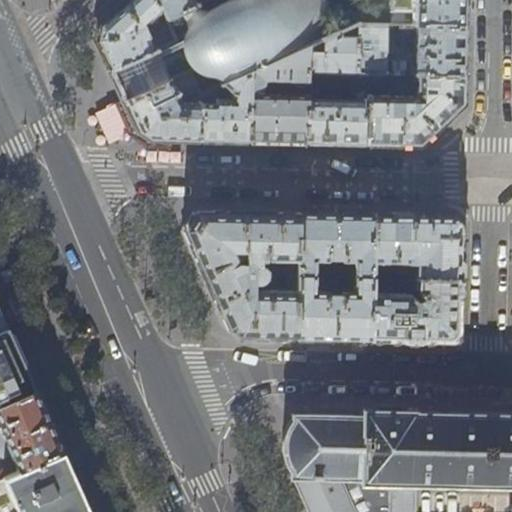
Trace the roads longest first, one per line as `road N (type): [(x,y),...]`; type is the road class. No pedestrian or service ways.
road 1 (residential): [(50,176),(489,182)]
road 2 (residential): [(482,381),(144,379)]
road 3 (secondary): [(144,379),(50,176)]
road 4 (residential): [(489,182),(482,381)]
road 5 (residential): [(489,182),(493,0)]
road 6 (secondary): [(204,511),(144,379)]
